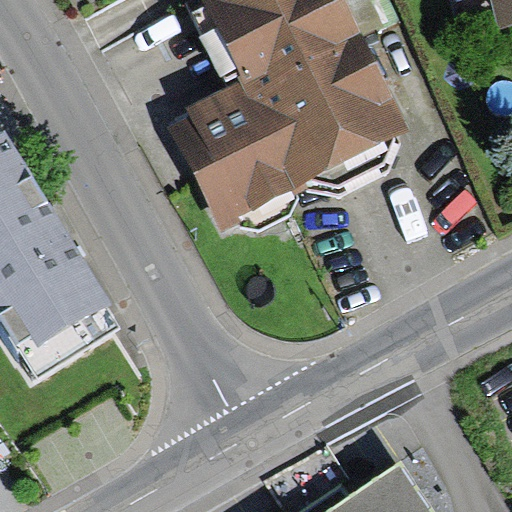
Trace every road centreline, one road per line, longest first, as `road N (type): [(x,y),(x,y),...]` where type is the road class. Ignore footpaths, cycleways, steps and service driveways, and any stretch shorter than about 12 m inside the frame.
road 1 (residential): [(244,437),(3,0)]
road 2 (unclassified): [(511,294),(244,437)]
road 3 (unclassified): [(244,437),(117,511)]
